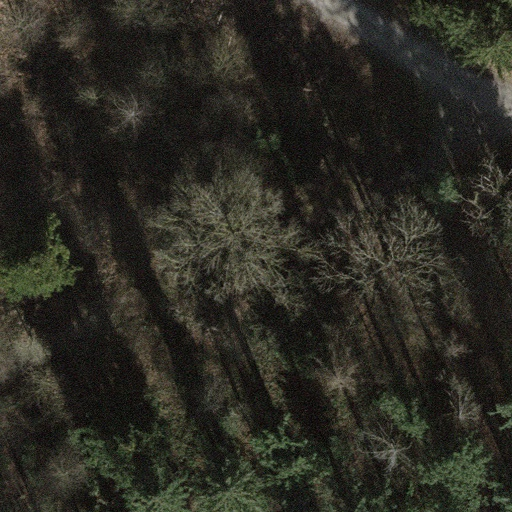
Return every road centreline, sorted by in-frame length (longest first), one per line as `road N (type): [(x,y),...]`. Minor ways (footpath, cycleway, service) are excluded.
road 1 (track): [(0,374),(511,121)]
road 2 (track): [(332,0),(511,120)]
